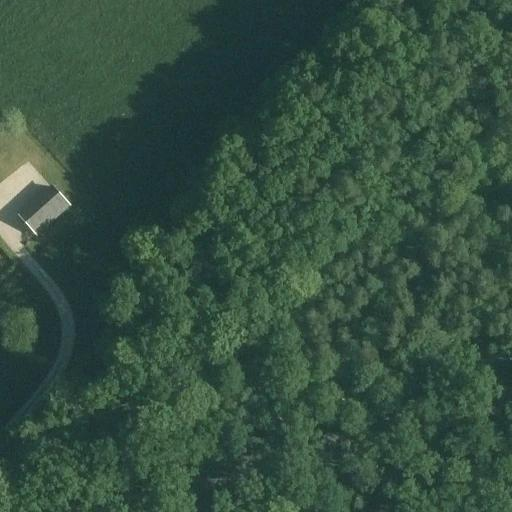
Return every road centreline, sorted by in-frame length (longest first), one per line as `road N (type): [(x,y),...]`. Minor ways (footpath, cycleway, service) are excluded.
road 1 (tertiary): [(84,511),(511,397)]
road 2 (track): [(0,223),(54,291),(69,328),(62,359),(0,442)]
